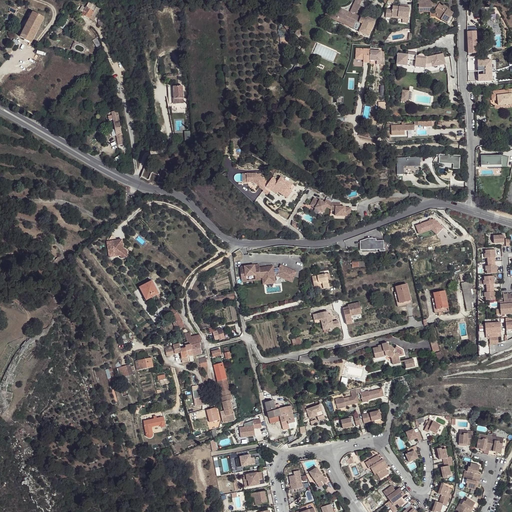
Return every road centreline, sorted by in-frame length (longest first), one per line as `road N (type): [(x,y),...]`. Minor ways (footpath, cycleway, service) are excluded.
road 1 (unclassified): [(0,110),(135,183),(179,196),(232,242),(320,244),(430,202),(471,209)]
road 2 (unclassified): [(460,0),(471,209)]
road 3 (track): [(137,171),(116,68),(97,27),(80,18)]
road 4 (track): [(133,182),(145,154),(169,140),(155,66),(165,52)]
